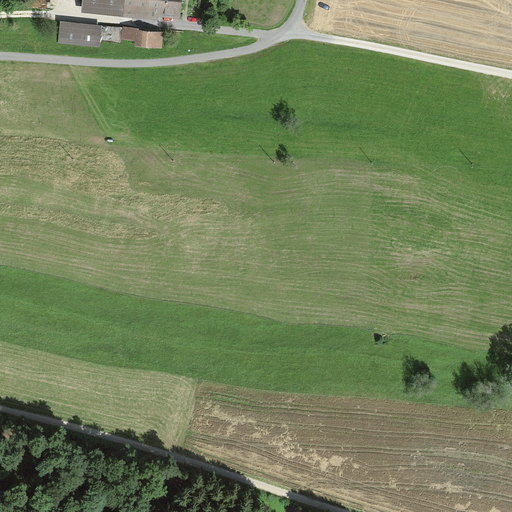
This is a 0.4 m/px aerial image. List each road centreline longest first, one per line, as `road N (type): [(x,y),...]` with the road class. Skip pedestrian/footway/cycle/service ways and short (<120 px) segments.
road 1 (track): [(336,511),(0,410)]
road 2 (unclassified): [(299,0),(289,31),(243,51),(175,61),(0,56)]
road 3 (track): [(511,73),(289,31)]
